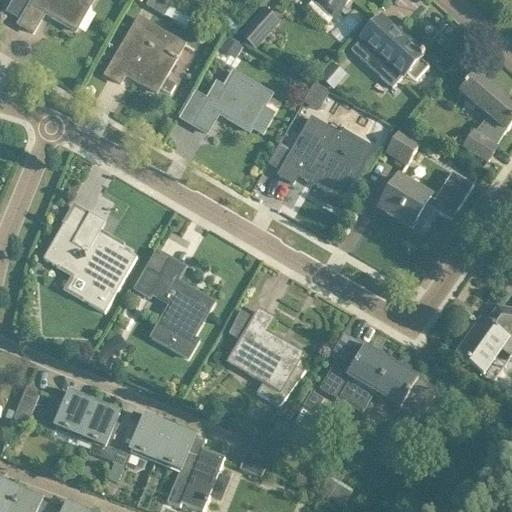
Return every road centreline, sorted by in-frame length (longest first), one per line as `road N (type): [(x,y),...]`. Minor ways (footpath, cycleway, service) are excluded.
road 1 (residential): [(397,331),(300,264),(45,127)]
road 2 (residential): [(209,420),(0,344)]
road 3 (residential): [(397,331),(414,335),(428,327),(511,194)]
road 4 (residential): [(0,257),(45,127)]
road 5 (residential): [(120,505),(0,466)]
